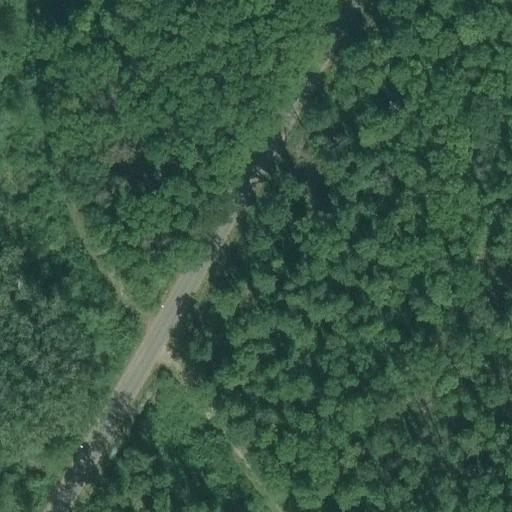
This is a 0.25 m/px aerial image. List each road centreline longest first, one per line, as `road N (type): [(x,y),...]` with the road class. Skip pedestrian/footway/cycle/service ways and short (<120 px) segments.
road 1 (unclassified): [(57,511),(350,0)]
road 2 (track): [(275,511),(89,245),(51,118),(34,0)]
